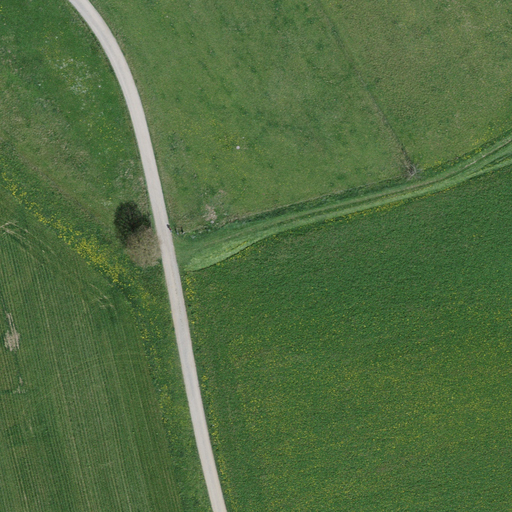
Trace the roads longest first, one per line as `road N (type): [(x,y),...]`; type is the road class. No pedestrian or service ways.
road 1 (track): [(69,0),(94,25),(137,125),(220,511)]
road 2 (track): [(511,146),(165,268)]
